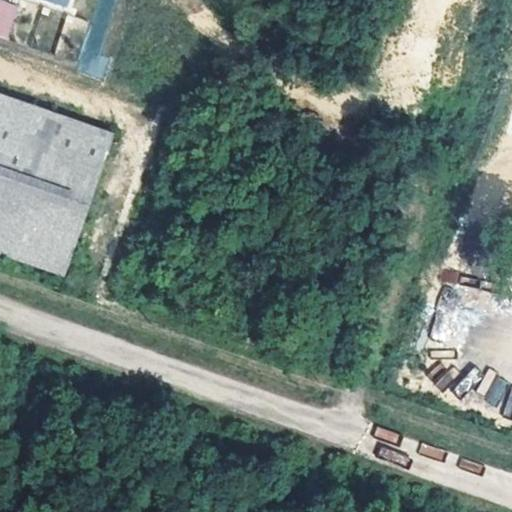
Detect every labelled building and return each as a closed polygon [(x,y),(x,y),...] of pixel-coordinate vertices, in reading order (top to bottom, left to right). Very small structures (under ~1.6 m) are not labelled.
[(18,5),(0,0),(0,36),(7,39),(18,5)] [(99,80),(107,62),(87,52),(78,70),(99,80)] [(0,90),(0,252),(63,275),(114,131),(0,90)] [(429,337),(464,346),(472,311),(487,314),(492,293),(443,281),(429,337)] [(497,404),(509,381),(487,371),(476,393),(497,404)]
